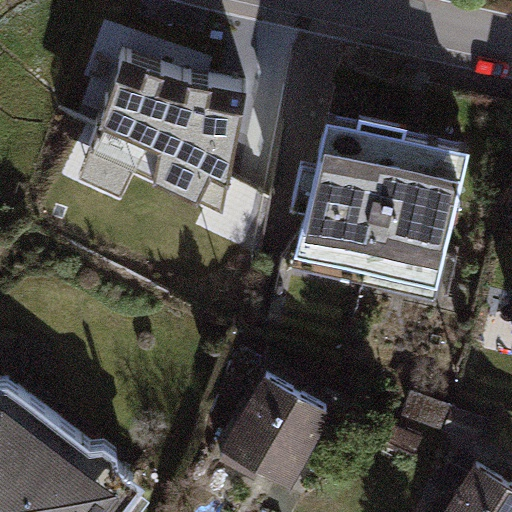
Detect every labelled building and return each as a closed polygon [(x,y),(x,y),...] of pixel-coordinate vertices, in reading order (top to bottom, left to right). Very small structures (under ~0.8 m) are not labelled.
[(240,108),(129,82),(127,90),(99,83),(83,147),(113,154),(108,175),(183,193),(187,177),(222,185),(240,108)] [(360,122),(330,115),(298,253),(442,286),(473,148),(410,134),(412,124),(362,113),(360,122)] [(154,226),(114,209),(98,247),(138,264),(154,226)] [(338,411),(267,371),(223,447),(293,488),(338,411)] [(93,446),(13,384),(0,385),(0,511),(127,511),(146,486),(122,468),(121,456),(106,444),(93,446)] [(451,402),(412,388),(402,414),(442,429),(451,404),(451,402)] [(488,417),(451,404),(442,429),(441,430),(479,444),(488,417)] [(511,511),(511,483),(475,462),(445,511),(511,511)]
